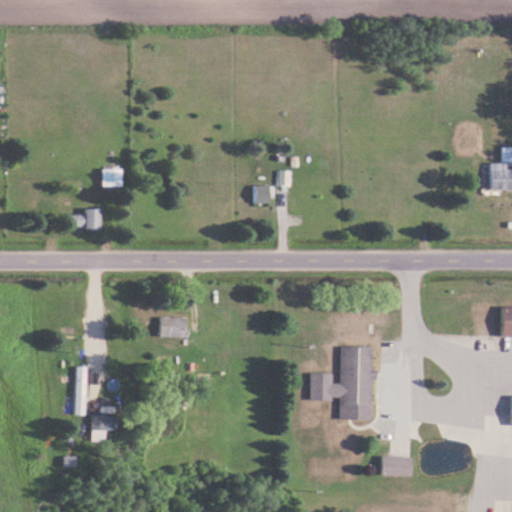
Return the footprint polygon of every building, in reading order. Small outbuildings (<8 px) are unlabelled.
[(511,191),(511,169),(491,170),(491,191),(511,191)] [(102,188),(122,188),(122,170),(102,170),(102,188)] [(280,186),(291,186),(291,172),(280,172),(280,186)] [(255,187),(255,205),(270,205),(270,187),(255,187)] [(101,209),(85,209),(85,232),(101,232),(101,209)] [(70,228),(83,228),(83,217),(70,217),(70,228)] [(478,303),(478,339),(498,339),(498,303),(478,303)] [(511,425),(511,307),(503,307),(502,337),(511,337),(511,396),(510,426),(511,425)] [(187,318),(160,318),(160,338),(187,338),(187,318)] [(341,383),(333,383),(333,373),(311,373),(311,400),(340,400),(340,420),(373,420),(374,347),(341,347),(341,383)] [(76,415),(88,415),(88,367),(76,367),(76,415)] [(107,431),(107,416),(93,416),(93,431),(107,431)] [(412,457),(382,457),(382,477),(412,477),(412,457)] [(76,511),(76,498),(62,498),(62,511),(76,511)]
